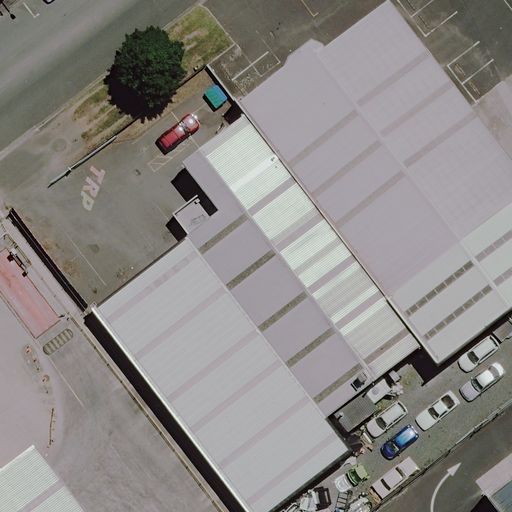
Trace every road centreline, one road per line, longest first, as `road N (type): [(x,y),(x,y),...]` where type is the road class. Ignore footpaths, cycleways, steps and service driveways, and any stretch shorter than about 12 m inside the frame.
road 1 (unknown): [(0,296),(175,511)]
road 2 (unclassified): [(114,0),(0,88)]
